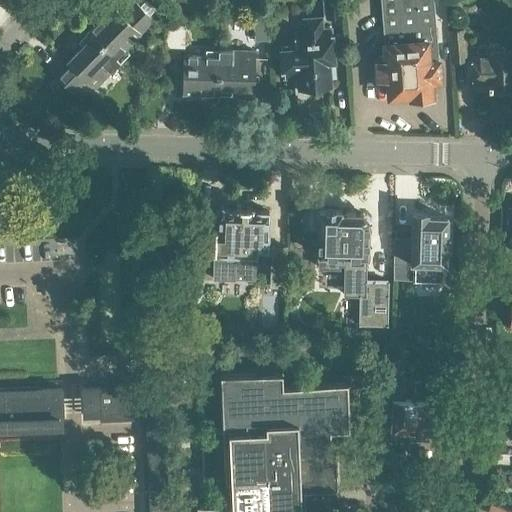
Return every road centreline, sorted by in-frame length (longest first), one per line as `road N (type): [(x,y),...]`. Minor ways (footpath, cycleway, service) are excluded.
road 1 (residential): [(0,144),(485,154)]
road 2 (residential): [(439,511),(474,424),(485,154)]
